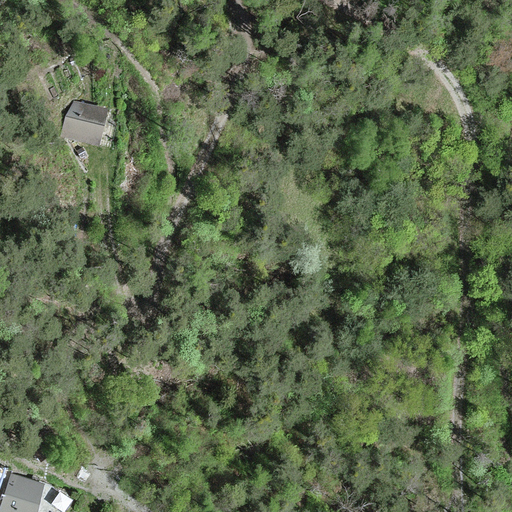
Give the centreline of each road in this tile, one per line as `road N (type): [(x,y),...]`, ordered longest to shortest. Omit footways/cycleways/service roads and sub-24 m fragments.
road 1 (track): [(457,511),(469,128),(452,84),(405,39),(329,0)]
road 2 (track): [(234,0),(249,48),(187,187),(156,286),(143,299),(128,298),(103,157)]
